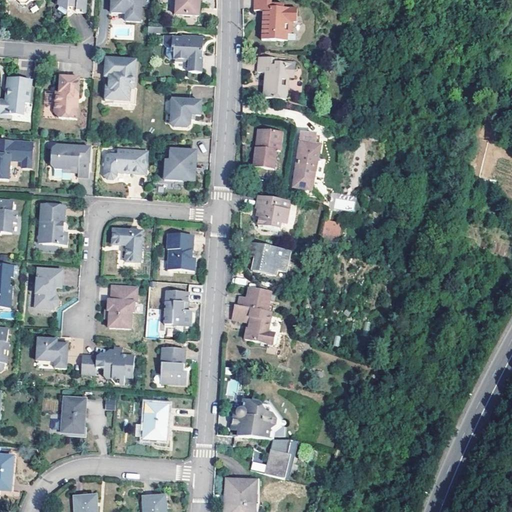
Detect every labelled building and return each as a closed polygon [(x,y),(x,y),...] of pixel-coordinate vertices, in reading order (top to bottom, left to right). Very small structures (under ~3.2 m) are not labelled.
[(62,0),(62,7),(69,13),(69,7),(78,7),(78,10),(86,11),(86,0),(62,0)] [(150,6),(150,0),(111,0),(111,11),(127,12),(127,20),(141,21),(142,5),(150,6)] [(176,0),(176,15),(200,16),(200,0),(176,0)] [(267,20),(264,20),(263,42),(297,44),(297,37),(294,37),(294,24),(298,24),(298,11),(284,10),(284,6),(272,5),(272,0),(255,0),(255,12),(264,12),(267,13),(267,20)] [(162,45),(164,47),(164,56),(167,59),(187,60),(187,72),(201,73),(202,37),(181,36),(181,38),(171,37),(171,36),(162,36),(162,45)] [(414,45),(413,52),(422,53),(423,47),(414,45)] [(260,59),(259,74),(267,75),(265,100),(286,102),(288,80),(294,81),(297,66),(287,64),(286,68),(277,67),(277,62),(260,59)] [(134,62),(105,60),(104,78),(107,78),(106,90),(103,90),(103,102),(128,103),(128,91),(133,91),(134,62)] [(79,81),(59,79),(59,94),(55,93),(54,117),(59,122),(76,123),(79,81)] [(32,82),(10,81),(8,102),(1,102),(0,112),(0,120),(11,121),(11,118),(25,119),(25,105),(30,105),(32,82)] [(128,103),(103,102),(103,105),(135,108),(135,91),(133,91),(128,91),(128,103)] [(200,103),(170,102),(169,125),(173,129),(186,130),(189,126),(190,115),(200,116),(200,103)] [(284,135),(263,131),(260,150),(257,149),(254,169),(275,171),(277,153),(281,153),(284,135)] [(311,192),(321,147),(317,147),(317,138),(301,136),(294,189),(311,192)] [(32,145),(0,143),(0,182),(8,182),(8,171),(21,171),(21,178),(30,178),(32,145)] [(55,147),(50,151),(49,164),(54,169),(61,170),(61,173),(77,174),(77,179),(89,179),(90,150),(55,147)] [(117,158),(105,158),(103,177),(107,180),(114,180),(116,178),(117,174),(145,176),(147,154),(117,152),(117,158)] [(197,153),(170,152),(170,163),(165,163),(164,182),(182,182),(182,181),(190,181),(193,178),(193,165),(196,165),(197,153)] [(257,210),(261,211),(260,219),(258,227),(279,231),(280,225),(286,226),(291,203),(259,197),(257,210)] [(353,211),(355,201),(336,198),(334,208),(353,211)] [(15,204),(0,202),(0,237),(4,238),(4,237),(14,238),(15,227),(19,227),(19,216),(15,216),(15,204)] [(66,208),(41,206),(39,246),(67,248),(67,234),(64,234),(66,208)] [(339,238),(342,223),(324,219),(322,235),(339,238)] [(142,234),(112,232),(111,247),(125,248),(124,264),(139,266),(142,234)] [(192,235),(168,233),(167,249),(170,249),(168,269),(194,270),(195,257),(191,257),(192,235)] [(283,279),(290,253),(252,244),(249,258),(255,259),(252,272),(283,279)] [(0,310),(11,311),(12,289),(8,289),(9,279),(13,279),(13,268),(0,267),(0,310)] [(38,267),(35,306),(54,307),(54,306),(56,304),(56,299),(54,297),(55,296),(53,296),(53,292),(55,292),(55,288),(61,289),(63,272),(63,269),(38,267)] [(109,320),(109,330),(132,331),(133,315),(135,316),(135,306),(138,305),(138,290),(112,288),(111,303),(109,303),(108,310),(108,315),(108,320),(109,320)] [(243,299),(241,308),(263,313),(265,307),(267,307),(270,294),(252,290),(250,298),(250,301),(243,299)] [(189,292),(163,291),(163,301),(165,301),(163,324),(192,325),(192,312),(188,312),(188,309),(189,292)] [(234,321),(249,324),(251,325),(251,327),(251,330),(248,330),(247,341),(269,346),(271,335),(269,334),(273,315),(271,315),(263,313),(241,308),(237,307),(234,321)] [(157,337),(157,327),(147,327),(147,337),(157,337)] [(8,332),(0,330),(0,372),(1,372),(4,370),(4,367),(7,367),(9,345),(8,345),(8,332)] [(37,341),(35,364),(54,366),(54,371),(66,372),(68,344),(57,344),(57,342),(48,342),(37,341)] [(98,358),(82,357),(81,376),(96,377),(96,371),(104,372),(104,378),(106,380),(111,380),(112,381),(116,386),(124,386),(124,378),(133,379),(134,357),(123,357),(123,350),(114,349),(114,352),(110,352),(108,354),(106,356),(100,356),(98,358)] [(185,350),(162,349),(160,384),(187,386),(188,373),(184,373),(184,370),(185,350)] [(269,442),(272,432),(277,428),(278,422),(274,417),(268,416),(263,406),(261,403),(246,400),(245,407),(241,409),(240,409),(240,411),(240,412),(241,413),(243,414),(243,415),(237,414),(234,428),(240,430),(239,436),(269,442)] [(85,403),(64,401),(62,435),(82,437),(83,422),(85,403)] [(115,402),(107,402),(107,411),(115,412),(115,402)] [(263,406),(268,416),(274,417),(278,422),(277,428),(272,432),(269,442),(275,442),(276,435),(284,430),(285,425),(280,418),(271,408),(266,404),(263,406)] [(168,409),(147,407),(145,441),(165,442),(166,426),(168,409)] [(50,420),(50,429),(59,429),(59,420),(50,420)] [(234,428),(232,435),(239,436),(240,430),(234,428)] [(291,445),(272,444),(271,450),(274,451),(288,455),(291,445)] [(288,455),(274,451),(272,457),(269,457),(265,475),(285,480),(291,456),(288,455)] [(13,459),(0,458),(0,492),(10,493),(11,480),(13,459)] [(356,464),(340,458),(333,476),(342,480),(347,468),(353,471),(356,464)] [(254,511),(257,483),(227,481),(226,494),(225,511),(254,511)] [(95,511),(95,498),(73,499),(73,511),(95,511)] [(165,511),(165,498),(144,499),(144,511),(165,511)]
